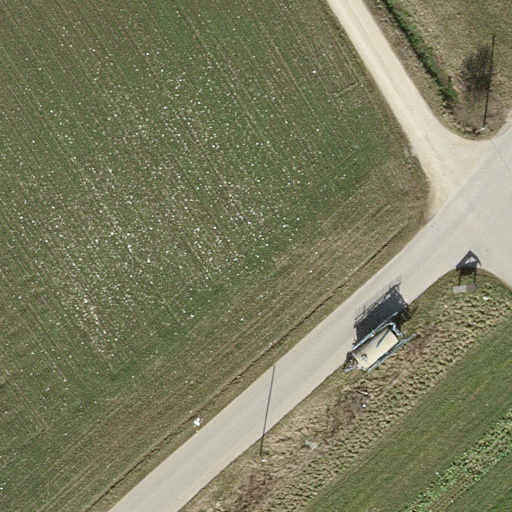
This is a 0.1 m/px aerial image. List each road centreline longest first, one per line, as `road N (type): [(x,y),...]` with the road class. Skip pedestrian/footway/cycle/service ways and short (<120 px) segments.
road 1 (unclassified): [(511,170),(148,511)]
road 2 (track): [(480,207),(345,0)]
